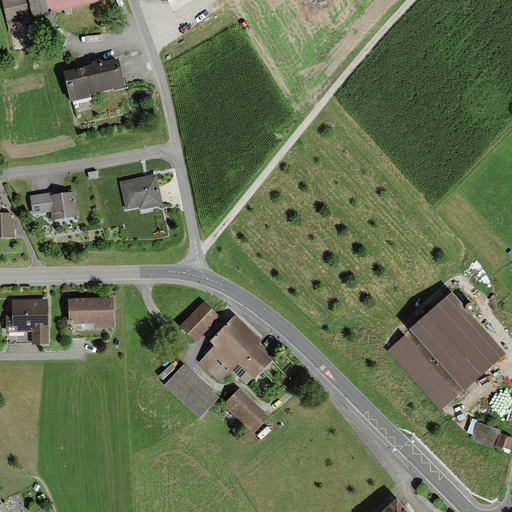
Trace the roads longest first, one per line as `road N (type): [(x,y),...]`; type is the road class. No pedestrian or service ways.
road 1 (tertiary): [(194,271),(292,335),(470,511)]
road 2 (track): [(196,250),(413,0)]
road 3 (tertiary): [(0,275),(194,271)]
road 4 (residential): [(178,146),(0,172)]
road 5 (residential): [(178,146),(128,0)]
road 6 (residential): [(194,271),(178,146)]
